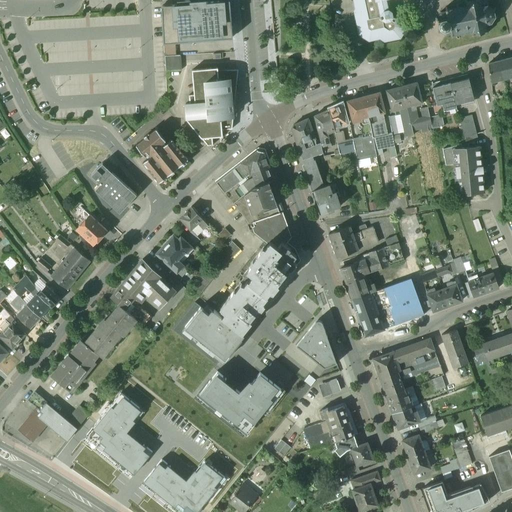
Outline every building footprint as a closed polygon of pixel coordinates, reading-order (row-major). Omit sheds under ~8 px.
[(177,5),(162,6),(165,44),(176,43),(233,39),(230,1),(191,4),(191,0),(177,1),(177,5)] [(353,0),(356,9),(354,12),(356,18),(360,21),(362,32),(369,37),(379,35),(379,39),(385,42),(400,39),(406,29),(404,19),(401,18),(396,19),(395,20),(392,18),(393,17),(392,12),(389,9),(388,9),(387,7),(389,7),(390,5),(389,2),(387,1),(386,1),(385,0),(380,0),(375,1),(375,0),(353,0)] [(467,6),(458,7),(458,4),(456,5),(456,8),(448,9),(447,6),(445,7),(446,11),(442,12),(441,11),(440,12),(441,13),(439,15),(438,15),(438,16),(439,17),(439,18),(436,16),(435,18),(438,20),(440,29),(438,32),(440,33),(441,30),(442,32),(441,32),(442,34),(443,33),(445,34),(445,35),(446,36),(447,35),(451,34),(452,38),(454,37),(453,34),(462,32),(462,36),(464,35),(464,32),(473,30),(473,32),(472,35),(473,36),(475,33),(484,31),(487,33),(488,32),(485,30),(485,28),(486,28),(486,26),(485,26),(485,24),(490,23),(491,25),(493,24),(491,21),(494,17),(497,18),(498,16),(494,15),(493,10),(496,8),(495,7),(492,9),(488,6),(488,3),(487,2),(486,0),(475,0),(468,2),(465,0),(464,2),(466,3),(467,6)] [(176,43),(165,44),(165,56),(176,55),(176,43)] [(176,55),(165,56),(166,71),(181,70),(180,55),(176,55)] [(511,57),(489,63),(491,82),(511,76),(511,57)] [(218,68),(192,70),(194,94),(195,103),(208,102),(206,81),(219,80),(218,69),(218,68)] [(232,116),(221,117),(222,129),(232,129),(238,69),(218,69),(219,80),(229,80),(232,116)] [(467,74),(449,78),(455,99),(456,104),(474,99),(467,74)] [(449,78),(432,83),(438,103),(442,102),(447,101),(455,99),(449,78)] [(219,80),(206,81),(208,102),(209,116),(209,117),(221,117),(232,116),(229,80),(219,80)] [(417,82),(402,86),(407,106),(410,105),(412,104),(415,106),(421,105),(422,101),(417,82)] [(402,86),(387,90),(392,110),(395,112),(400,110),(401,107),(404,107),(407,106),(402,86)] [(380,92),(363,97),(369,116),(376,114),(376,116),(383,114),(385,113),(380,92)] [(363,97),(348,101),(354,122),(362,120),(369,118),(369,116),(363,97)] [(455,99),(447,101),(449,108),(456,106),(456,104),(455,99)] [(190,103),(185,104),(187,118),(209,116),(208,102),(195,103),(190,103)] [(342,103),(329,109),(334,125),(347,123),(342,103)] [(415,110),(412,111),(410,105),(407,106),(408,110),(409,110),(411,120),(417,119),(415,110)] [(405,113),(402,113),(405,131),(413,130),(411,120),(409,110),(408,110),(407,106),(404,107),(405,113)] [(329,109),(314,115),(319,132),(319,133),(321,143),(323,149),(327,147),(327,148),(330,148),(330,146),(332,146),(328,133),(335,130),(334,125),(329,109)] [(429,109),(421,109),(423,117),(430,116),(429,109)] [(376,116),(376,114),(369,116),(369,118),(370,120),(373,137),(387,134),(383,114),(376,116)] [(442,114),(430,117),(432,126),(433,129),(445,126),(442,114)] [(472,114),(459,117),(464,137),(477,133),(472,114)] [(209,116),(187,118),(187,120),(188,121),(202,138),(212,137),(223,136),(222,129),(221,117),(209,117),(209,116)] [(417,119),(411,120),(413,130),(428,127),(432,126),(430,117),(430,116),(423,117),(417,119)] [(308,118),(291,126),(303,159),(312,156),(308,145),(316,141),(314,134),(308,118)] [(369,118),(362,120),(363,125),(360,126),(362,132),(364,139),(373,137),(370,120),(369,118)] [(150,134),(149,133),(144,137),(145,138),(136,145),(147,159),(143,162),(160,182),(188,159),(172,139),(167,142),(156,129),(150,134)] [(413,130),(405,131),(408,143),(415,142),(413,130)] [(387,134),(373,137),(375,146),(377,155),(383,153),(382,149),(396,146),(393,133),(387,134)] [(477,133),(464,137),(466,143),(479,140),(477,133)] [(212,137),(202,138),(208,145),(213,145),(212,137)] [(364,139),(354,141),(356,150),(375,146),(373,137),(364,139)] [(316,141),(308,145),(312,156),(313,156),(323,152),(323,149),(321,143),(317,144),(316,141)] [(354,141),(339,145),(341,153),(356,150),(354,141)] [(462,144),(443,149),(446,165),(454,164),(454,162),(454,152),(454,149),(457,148),(462,148),(462,144)] [(375,146),(356,150),(357,160),(377,155),(375,146)] [(462,148),(457,148),(454,149),(454,152),(454,162),(454,164),(456,182),(457,191),(458,195),(461,194),(461,195),(480,193),(480,192),(484,192),(484,188),(483,172),(484,172),(483,166),(482,166),(481,150),(480,150),(480,146),(476,146),(462,148)] [(259,150),(247,159),(252,172),(269,166),(264,151),(259,150)] [(303,159),(314,191),(325,187),(315,161),(313,156),(312,156),(303,159)] [(247,159),(226,175),(234,185),(252,172),(247,159)] [(137,195),(103,163),(92,175),(101,183),(95,189),(120,212),(137,195)] [(269,166),(252,172),(254,177),(257,185),(269,181),(274,179),(269,166)] [(226,175),(216,182),(225,193),(234,185),(226,175)] [(250,179),(234,191),(240,198),(254,186),(257,185),(254,177),(250,179)] [(257,185),(254,186),(240,198),(233,204),(250,224),(253,222),(280,213),(269,181),(257,185)] [(325,187),(314,191),(322,212),(329,210),(330,212),(335,210),(334,208),(341,205),(333,184),(325,187)] [(191,207),(180,218),(191,229),(198,223),(202,219),(191,207)] [(280,213),(253,222),(255,228),(258,230),(256,232),(270,242),(265,248),(264,247),(251,263),(252,264),(243,276),(244,277),(217,311),(231,322),(290,249),(290,248),(283,243),(289,236),(287,234),(284,228),(285,227),(280,213)] [(90,215),(77,229),(93,244),(106,230),(90,215)] [(479,218),(473,220),(477,231),(482,230),(479,218)] [(208,225),(202,219),(198,223),(204,229),(208,225)] [(350,226),(330,233),(338,258),(358,250),(378,242),(373,227),(372,227),(367,229),(360,232),(353,234),(350,226)] [(225,228),(217,235),(223,242),(232,235),(225,228)] [(192,231),(187,235),(195,244),(200,240),(192,231)] [(70,243),(60,235),(56,240),(66,248),(70,243)] [(180,236),(178,239),(174,236),(164,247),(183,265),(183,264),(178,259),(185,251),(189,254),(194,248),(180,236)] [(396,236),(386,239),(388,246),(393,244),(399,242),(396,236)] [(5,247),(10,243),(6,238),(2,241),(0,242),(5,247)] [(233,242),(212,263),(191,290),(198,295),(219,270),(232,257),(233,258),(241,250),(233,242)] [(399,242),(393,244),(399,262),(405,260),(399,242)] [(388,246),(383,248),(389,266),(399,262),(393,244),(388,246)] [(75,247),(63,261),(79,274),(91,260),(75,247)] [(183,265),(164,247),(158,254),(177,271),(183,265)] [(383,248),(367,253),(369,259),(366,260),(366,259),(342,267),(346,281),(365,274),(389,266),(383,248)] [(299,257),(290,249),(231,322),(243,332),(252,321),(249,318),(299,257)] [(11,269),(18,263),(11,255),(4,261),(11,269)] [(461,256),(456,258),(458,262),(455,263),(458,273),(466,270),(461,256)] [(51,266),(41,258),(37,263),(47,272),(51,266)] [(495,258),(489,260),(493,270),(499,267),(495,258)] [(175,290),(143,259),(122,284),(127,289),(127,288),(132,292),(132,293),(141,301),(147,294),(151,297),(150,299),(160,307),(175,290)] [(63,261),(52,275),(67,288),(79,274),(63,261)] [(455,263),(449,265),(452,272),(453,275),(458,273),(455,263)] [(183,265),(177,271),(183,275),(188,269),(183,265)] [(449,265),(435,270),(438,277),(452,272),(449,265)] [(435,270),(421,275),(423,282),(438,277),(435,270)] [(35,277),(30,272),(26,275),(31,281),(35,277)] [(494,272),(481,277),(486,292),(499,287),(494,272)] [(365,274),(346,281),(353,299),(371,292),(369,285),(365,274)] [(31,281),(26,275),(21,280),(27,287),(31,292),(36,287),(31,281)] [(481,277),(468,281),(473,297),(486,292),(481,277)] [(375,291),(371,292),(384,328),(424,314),(411,278),(375,291)] [(21,280),(14,288),(19,295),(27,287),(21,280)] [(122,284),(111,297),(120,305),(126,309),(132,303),(136,297),(131,293),(132,293),(132,292),(127,288),(127,289),(122,284)] [(453,286),(442,289),(448,306),(462,301),(456,284),(453,286)] [(60,298),(46,285),(39,294),(51,306),(52,307),(60,298)] [(7,296),(0,302),(0,303),(5,310),(19,295),(14,288),(7,296)] [(431,293),(428,295),(434,311),(448,306),(442,289),(431,293)] [(371,292),(353,299),(365,335),(384,328),(371,292)] [(136,297),(132,303),(136,306),(137,304),(138,305),(141,301),(132,293),(131,293),(136,297)] [(51,306),(39,294),(28,306),(40,317),(51,306)] [(217,311),(214,309),(210,314),(195,302),(173,330),(216,365),(223,356),(226,359),(242,340),(240,338),(244,333),(217,311)] [(137,304),(136,306),(132,303),(126,309),(137,319),(145,325),(152,316),(138,305),(137,304)] [(120,305),(107,321),(105,319),(86,343),(99,354),(103,357),(122,333),(124,335),(137,319),(126,309),(120,305)] [(28,306),(18,316),(31,328),(40,317),(28,306)] [(10,315),(6,320),(11,324),(13,322),(13,323),(15,320),(10,315)] [(5,319),(0,324),(0,326),(4,331),(11,324),(6,320),(5,319)] [(315,322),(297,345),(325,368),(336,363),(322,321),(318,320),(315,322)] [(11,324),(4,331),(0,335),(2,337),(0,339),(5,344),(7,342),(12,347),(13,347),(14,347),(15,348),(16,347),(17,346),(18,345),(19,344),(18,343),(18,342),(25,334),(13,323),(13,322),(11,324)] [(456,329),(442,334),(454,368),(468,363),(456,329)] [(511,332),(482,343),(487,359),(492,357),(494,362),(500,360),(498,355),(511,350),(511,332)] [(429,339),(394,351),(397,362),(415,355),(433,349),(429,339)] [(82,340),(70,355),(69,354),(53,374),(62,381),(61,383),(64,386),(69,390),(74,384),(75,386),(78,382),(79,383),(89,370),(86,368),(93,360),(94,361),(99,354),(86,343),(82,340)] [(0,343),(0,361),(9,352),(0,343)] [(482,343),(473,347),(479,362),(487,359),(482,343)] [(394,351),(374,358),(380,377),(397,371),(400,370),(397,362),(394,351)] [(415,355),(397,362),(400,370),(410,367),(418,364),(415,355)] [(418,364),(410,367),(411,371),(413,375),(440,366),(437,357),(418,364)] [(400,370),(397,371),(399,375),(401,380),(404,379),(403,374),(411,371),(410,367),(400,370)] [(268,416),(287,393),(260,372),(251,383),(250,382),(241,392),(226,379),(226,378),(217,371),(194,399),(243,438),(264,412),(268,416)] [(397,371),(380,377),(387,395),(404,389),(399,375),(397,371)] [(442,375),(431,379),(435,391),(446,387),(442,375)] [(319,385),(323,397),(340,390),(336,379),(319,385)] [(404,389),(387,395),(393,413),(410,407),(413,406),(407,391),(405,392),(404,389)] [(58,413),(33,392),(27,400),(43,413),(37,421),(37,423),(45,430),(48,425),(58,413)] [(120,392),(86,435),(135,474),(153,452),(126,430),(142,410),(120,392)] [(343,403),(333,407),(332,409),(332,410),(328,411),(327,412),(333,429),(329,430),(333,442),(355,434),(353,426),(352,426),(346,410),(346,409),(345,404),(343,403)] [(487,435),(511,426),(511,404),(480,416),(487,435)] [(90,414),(81,406),(76,413),(84,420),(90,414)] [(410,407),(393,413),(398,428),(417,422),(420,421),(419,420),(416,410),(411,411),(410,407)] [(325,421),(321,423),(324,432),(329,430),(333,429),(327,412),(328,411),(327,409),(319,412),(322,419),(324,418),(325,421)] [(69,421),(58,413),(48,425),(67,441),(78,428),(69,421)] [(84,420),(76,413),(69,421),(78,428),(84,420)] [(427,417),(419,420),(420,421),(417,422),(419,427),(429,423),(427,417)] [(321,423),(303,429),(311,450),(333,442),(329,430),(324,432),(321,423)] [(418,434),(402,440),(408,457),(424,451),(418,434)] [(354,435),(335,442),(336,447),(334,449),(340,456),(348,450),(351,448),(358,446),(354,435)] [(464,439),(453,443),(455,449),(466,445),(464,439)] [(291,447),(281,440),(275,448),(284,456),(291,447)] [(358,446),(351,448),(357,465),(373,459),(367,442),(358,446)] [(455,449),(454,449),(458,458),(461,467),(472,463),(466,445),(455,449)] [(498,447),(487,451),(489,456),(500,452),(498,447)] [(511,457),(509,450),(509,449),(500,452),(489,456),(502,492),(511,487),(511,457)] [(424,451),(408,457),(414,473),(430,467),(424,451)] [(458,458),(449,461),(450,463),(451,463),(453,470),(461,467),(458,458)] [(144,481),(182,511),(198,511),(226,478),(205,460),(188,480),(162,459),(144,481)] [(450,463),(440,467),(443,473),(453,470),(451,463),(450,463)] [(377,472),(350,481),(353,490),(351,491),(358,511),(360,511),(377,506),(369,485),(380,481),(377,472)] [(337,479),(325,483),(327,490),(339,486),(337,479)] [(442,481),(424,487),(432,511),(467,511),(490,500),(481,483),(465,491),(448,497),(442,481)] [(248,492),(240,487),(235,494),(236,494),(230,502),(238,508),(243,511),(245,511),(258,495),(250,489),(248,492)]
